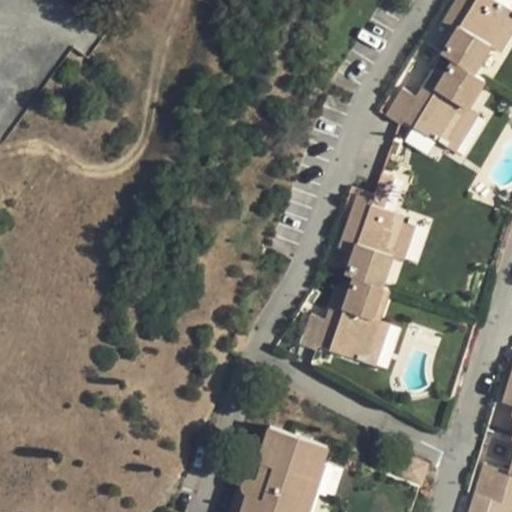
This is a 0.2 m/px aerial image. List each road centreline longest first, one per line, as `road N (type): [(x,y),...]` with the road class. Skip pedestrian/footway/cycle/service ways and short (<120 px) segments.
road 1 (residential): [(428,0),(364,101),(312,247),(258,359)]
road 2 (residential): [(258,359),(462,458)]
road 3 (residential): [(258,359),(202,511)]
road 4 (residential): [(462,458),(511,305)]
